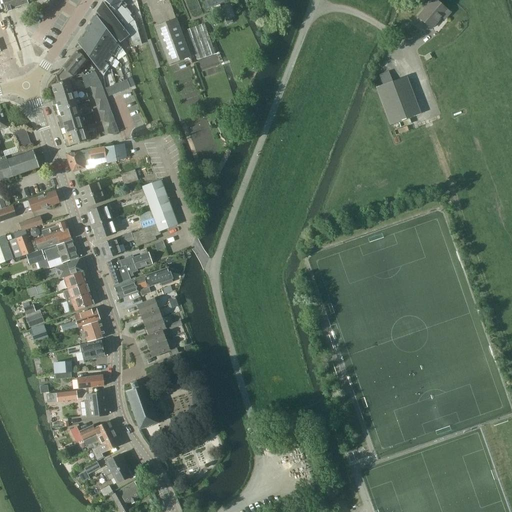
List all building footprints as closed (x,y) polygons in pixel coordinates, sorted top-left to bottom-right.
[(7,11),(8,11),(12,10),(15,9),(29,4),(29,2),(34,0),(46,0),(49,1),(50,2),(50,0),(2,0),(6,12),(7,12),(7,11)] [(115,12),(121,21),(125,26),(125,27),(130,35),(134,47),(142,44),(135,22),(125,9),(124,8),(128,5),(123,1),(123,0),(104,0),(116,11),(115,12)] [(446,18),(450,12),(436,0),(431,0),(427,5),(428,6),(418,17),(432,28),(443,15),(446,18)] [(216,1),(205,6),(207,11),(221,5),(220,3),(217,4),(216,1)] [(121,42),(130,35),(125,27),(123,28),(119,22),(121,21),(115,12),(113,10),(110,11),(103,2),(97,12),(121,42)] [(222,6),(228,20),(235,17),(230,3),(222,6)] [(90,24),(115,57),(120,48),(117,44),(118,43),(96,14),(90,24)] [(169,65),(191,57),(177,19),(155,27),(169,65)] [(103,76),(115,57),(90,24),(84,33),(78,43),(80,46),(99,71),(103,76)] [(187,30),(197,60),(215,54),(205,24),(187,30)] [(77,50),(63,67),(65,69),(74,78),(82,76),(85,75),(81,69),(83,67),(84,65),(85,66),(88,63),(87,62),(89,60),(77,50)] [(57,78),(59,83),(69,80),(74,78),(65,69),(57,78)] [(95,72),(85,75),(82,76),(86,89),(91,87),(97,87),(97,86),(102,84),(101,83),(95,72)] [(105,85),(109,94),(130,87),(127,77),(105,85)] [(391,125),(414,116),(400,78),(377,87),(391,125)] [(69,80),(59,83),(52,85),(54,93),(51,94),(52,99),(73,92),(69,80)] [(101,97),(106,96),(102,84),(97,86),(97,87),(95,98),(101,99),(101,97)] [(57,102),(60,110),(77,104),(80,103),(78,98),(75,99),(73,92),(52,99),(54,103),(57,102)] [(105,109),(110,107),(106,96),(101,97),(101,99),(100,110),(105,111),(105,109)] [(60,123),(80,116),(77,104),(60,110),(62,117),(58,118),(60,123)] [(105,111),(104,122),(109,123),(108,134),(113,134),(119,132),(110,107),(105,109),(105,111)] [(67,134),(84,128),(80,116),(60,123),(61,127),(64,126),(67,134)] [(84,128),(67,134),(69,141),(65,142),(67,147),(88,141),(84,128)] [(107,164),(125,158),(127,158),(124,144),(68,154),(73,171),(88,166),(87,161),(106,157),(107,164)] [(0,180),(39,168),(33,150),(7,159),(6,156),(0,157),(0,180)] [(128,172),(132,182),(139,180),(135,170),(128,172)] [(124,185),(132,182),(128,172),(121,174),(124,185)] [(159,231),(160,231),(178,224),(161,180),(143,187),(143,189),(146,196),(154,218),(157,224),(157,225),(159,231)] [(80,189),(83,198),(102,191),(100,186),(103,185),(101,181),(80,189)] [(132,201),(146,196),(143,189),(130,194),(132,201)] [(102,191),(83,198),(86,207),(105,201),(103,195),(106,194),(105,190),(102,191)] [(32,212),(59,202),(55,191),(23,202),(25,208),(30,206),(32,212)] [(93,225),(111,219),(108,211),(111,210),(109,204),(88,212),(93,225)] [(0,221),(16,216),(13,206),(6,208),(6,207),(0,209),(0,221)] [(22,231),(23,231),(26,229),(43,224),(41,216),(20,223),(22,230),(22,231)] [(114,218),(111,219),(93,225),(98,239),(116,233),(112,224),(115,223),(114,218)] [(154,218),(141,222),(143,229),(157,224),(154,218)] [(34,240),(32,241),(36,251),(38,250),(72,238),(66,220),(41,229),(44,236),(34,239),(34,240)] [(161,234),(160,231),(159,231),(157,225),(133,234),(135,240),(138,246),(156,239),(155,236),(161,234)] [(28,234),(25,236),(23,231),(22,231),(22,230),(9,235),(6,236),(8,242),(9,241),(15,258),(34,252),(28,234)] [(134,240),(135,240),(133,234),(132,232),(120,236),(123,244),(134,240)] [(0,263),(14,259),(8,242),(6,236),(5,236),(0,237),(0,263)] [(105,259),(122,253),(117,239),(99,245),(105,259)] [(44,270),(50,267),(79,258),(73,240),(26,256),(29,265),(37,262),(39,269),(43,268),(44,270)] [(152,263),(149,253),(134,259),(133,257),(121,261),(120,258),(106,263),(114,285),(131,279),(130,276),(134,275),(133,272),(138,270),(137,268),(152,263)] [(59,279),(83,271),(79,260),(45,271),(47,276),(57,273),(59,279)] [(169,267),(145,276),(149,287),(161,283),(162,286),(173,282),(172,279),(173,279),(169,267)] [(68,290),(87,283),(83,271),(64,278),(68,290)] [(144,276),(136,279),(142,296),(150,293),(144,276)] [(119,299),(139,292),(135,281),(115,288),(119,299)] [(70,295),(68,296),(69,300),(71,299),(91,292),(87,283),(68,290),(70,295)] [(39,294),(47,291),(44,284),(36,287),(39,294)] [(165,292),(173,289),(170,284),(163,287),(165,292)] [(69,300),(67,301),(71,312),(75,311),(76,311),(95,304),(91,292),(71,299),(69,300)] [(140,314),(158,307),(155,298),(137,305),(140,314)] [(176,300),(170,303),(172,308),(179,306),(176,300)] [(29,302),(23,305),(26,315),(36,312),(34,305),(30,306),(29,302)] [(144,325),(163,318),(158,307),(140,314),(144,325)] [(83,327),(100,321),(96,308),(74,315),(76,321),(78,327),(82,326),(83,327)] [(29,328),(45,322),(41,312),(26,317),(29,328)] [(148,335),(166,328),(163,318),(144,325),(148,335)] [(64,332),(78,327),(76,321),(62,326),(64,332)] [(100,321),(83,327),(87,342),(106,337),(100,321)] [(45,324),(30,329),(34,342),(49,337),(45,324)] [(148,347),(167,340),(163,330),(167,329),(166,328),(148,335),(145,337),(148,347)] [(167,340),(148,347),(153,357),(171,350),(167,340)] [(68,348),(69,354),(81,352),(83,361),(105,356),(101,341),(80,345),(80,346),(68,348)] [(189,358),(195,357),(191,345),(185,347),(189,358)] [(54,373),(55,373),(71,371),(71,361),(53,363),(54,373)] [(79,389),(104,386),(103,375),(78,378),(79,389)] [(139,386),(137,380),(130,382),(132,388),(126,390),(140,429),(159,423),(145,384),(139,386)] [(56,392),(58,401),(58,402),(78,400),(76,389),(56,392)] [(84,402),(79,402),(81,418),(86,417),(90,417),(108,415),(105,393),(86,395),(87,400),(84,400),(84,402)] [(98,435),(113,428),(110,420),(95,427),(93,424),(79,431),(84,440),(98,435)] [(98,435),(84,440),(86,446),(98,440),(101,445),(117,436),(113,428),(98,435)] [(121,444),(118,437),(117,436),(101,445),(95,447),(92,449),(98,460),(105,457),(103,453),(121,444)] [(105,476),(126,465),(123,459),(124,458),(123,455),(121,456),(120,454),(106,462),(109,468),(103,471),(105,476)] [(88,474),(100,468),(97,461),(84,468),(88,474)] [(111,473),(105,476),(108,481),(114,477),(117,484),(132,476),(131,474),(129,470),(126,465),(111,473)] [(113,491),(110,493),(111,496),(111,495),(120,511),(130,511),(126,504),(131,501),(132,503),(137,501),(136,498),(142,495),(135,482),(114,494),(113,491)] [(110,493),(113,491),(109,485),(101,490),(104,496),(110,493)]
